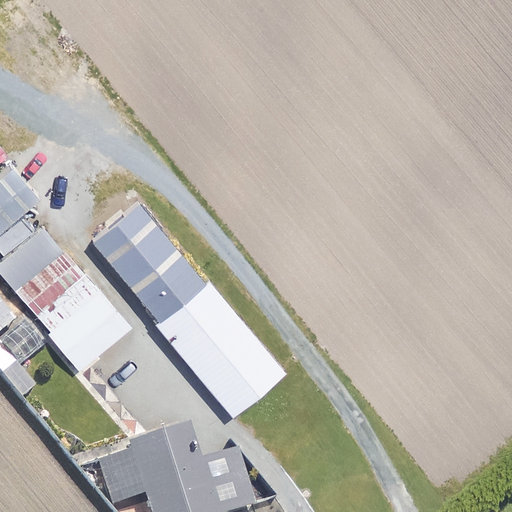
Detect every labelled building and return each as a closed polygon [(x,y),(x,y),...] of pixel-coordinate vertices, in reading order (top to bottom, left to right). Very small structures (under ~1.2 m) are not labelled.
[(0,223),(35,193),(9,162),(0,169),(0,223)] [(156,316),(205,276),(139,197),(91,237),(156,316)] [(127,327),(43,222),(0,256),(0,269),(77,366),(127,327)] [(205,276),(156,316),(152,319),(230,413),(283,369),(205,276)] [(44,343),(23,316),(0,334),(0,340),(18,363),(44,343)] [(194,463),(182,427),(128,445),(130,451),(94,463),(108,506),(140,496),(145,511),(232,511),(251,506),(232,450),(194,463)]
